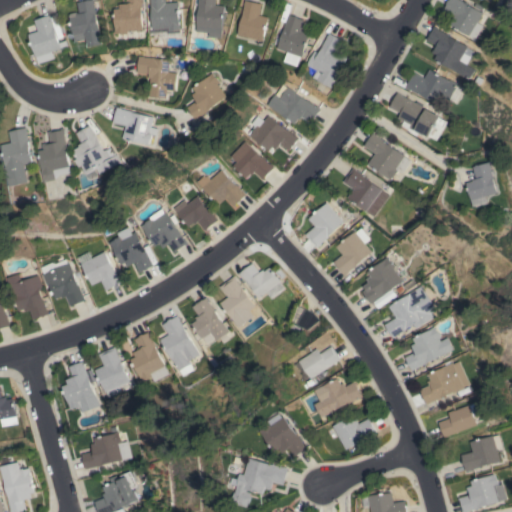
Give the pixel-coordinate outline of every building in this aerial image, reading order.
[(78,3),(93,0),(102,44),(90,46),(90,43),(87,44),(86,39),(75,42),(69,15),(71,13),(79,11),(78,3)] [(142,0),(143,7),(142,7),(144,30),(128,31),(128,34),(122,34),(122,33),(116,33),(115,9),(120,9),(119,4),(127,3),(126,0),(142,0)] [(151,26),(153,26),(151,5),(151,0),(165,0),(166,2),(179,1),(181,25),(182,32),(168,33),(168,31),(151,32),(151,26)] [(216,0),(216,5),(226,6),(223,30),(221,33),(211,32),(213,29),(197,27),(199,5),(199,0),(216,0)] [(238,34),(243,12),(245,4),(244,4),(244,0),(249,0),(262,3),(259,15),(269,17),(264,41),(238,34)] [(449,0),(460,0),(483,13),(477,22),(483,25),(475,38),(469,35),(469,36),(449,24),(454,15),(444,9),(449,0)] [(30,34),(38,31),(35,19),(51,14),(53,19),(52,19),(61,49),(53,51),(55,59),(39,64),(30,34)] [(285,27),(285,26),(289,14),(305,20),(301,30),(310,34),(302,57),(301,56),(298,66),(284,61),(288,51),(278,48),(285,27)] [(434,26),(438,28),(438,29),(446,34),(467,46),(459,60),(475,69),(469,79),(434,59),(436,55),(431,52),(435,45),(426,39),(434,26)] [(315,50),(318,52),(329,32),(343,40),(336,51),(348,57),(337,78),(332,88),(317,79),(314,77),(317,70),(307,65),(315,50)] [(139,56),(144,56),(144,57),(153,58),(170,59),(169,72),(177,73),(176,90),(168,89),(167,98),(149,97),(151,78),(149,76),(149,73),(137,72),(139,56)] [(414,72),(424,78),(428,69),(449,80),(449,79),(457,84),(448,100),(441,96),(437,104),(420,94),(419,95),(410,90),(406,88),(414,72)] [(189,107),(197,101),(193,94),(197,92),(193,87),(211,74),(213,72),(217,78),(218,77),(221,82),(219,83),(228,96),(205,113),(205,114),(198,120),(189,107)] [(267,105),(274,94),(275,94),(283,83),(307,101),(307,100),(316,106),(320,109),(311,122),(302,116),(299,120),(297,119),(294,124),(267,105)] [(397,93),(439,116),(439,117),(446,121),(443,128),(435,124),(428,137),(423,134),(422,135),(409,127),(410,124),(403,120),(402,121),(398,118),(400,113),(389,107),(397,93)] [(117,107),(122,108),(122,109),(131,111),(131,112),(155,117),(152,127),(160,129),(158,136),(153,134),(152,139),(151,139),(150,144),(124,138),(127,125),(114,122),(117,107)] [(285,129),(285,128),(294,135),(295,135),(298,138),(289,150),(280,143),(275,149),(271,147),(268,151),(252,138),(248,135),(249,135),(248,133),(254,126),(251,123),(257,115),(263,120),(267,115),(285,129)] [(91,125),(95,132),(105,149),(106,149),(106,150),(109,149),(114,146),(119,154),(120,154),(124,162),(102,174),(99,167),(97,168),(98,169),(90,174),(89,173),(88,174),(84,166),(81,167),(77,160),(80,158),(78,157),(79,156),(77,148),(80,146),(79,144),(83,143),(77,132),(91,125)] [(31,182),(13,186),(4,144),(14,142),(11,131),(28,127),(29,132),(31,141),(30,142),(32,151),(34,150),(35,155),(34,155),(35,162),(27,164),(31,182)] [(63,175),(58,179),(59,180),(46,182),(44,171),(45,170),(41,150),(45,149),(44,143),(52,142),(50,131),(65,128),(67,134),(66,134),(73,172),(63,175)] [(375,153),(364,146),(373,133),(377,135),(377,136),(385,141),(384,142),(404,155),(403,156),(410,161),(402,173),(397,170),(394,176),(393,175),(390,180),(386,177),(386,176),(368,164),(375,153)] [(250,146),(261,157),(262,156),(273,167),(262,179),(254,171),(251,175),(249,173),(245,178),(232,165),(250,146)] [(471,200),(466,183),(472,181),(471,179),(475,178),(472,166),(488,162),(490,168),(491,167),(492,171),(490,172),(496,193),(471,200)] [(374,217),(347,197),(353,189),(343,181),(353,167),(366,177),(366,178),(389,195),(374,217)] [(233,206),(225,198),(218,205),(202,187),(210,179),(221,169),(235,185),(235,184),(242,191),(246,194),(233,206)] [(204,230),(197,221),(194,224),(193,222),(188,227),(173,208),(184,200),(187,203),(197,195),(207,208),(207,207),(214,216),(215,216),(218,219),(204,230)] [(344,222),(321,243),(317,247),(305,234),(315,226),(308,218),(326,202),(344,222)] [(177,230),(184,239),(185,239),(188,243),(185,245),(184,244),(177,250),(177,251),(175,252),(168,243),(162,248),(159,243),(155,246),(143,229),(142,229),(140,226),(145,223),(144,222),(149,219),(148,217),(160,208),(163,212),(164,212),(177,230)] [(152,266),(147,268),(147,269),(145,270),(144,269),(139,272),(134,262),(127,266),(125,262),(120,264),(109,242),(114,240),(114,239),(118,236),(116,232),(128,226),(131,233),(135,231),(152,266)] [(372,251),(346,273),(347,273),(345,275),(334,261),(342,254),(336,246),(355,231),(372,251)] [(114,270),(121,282),(106,290),(101,281),(92,285),(81,264),(82,263),(78,257),(88,252),(91,258),(104,251),(114,270)] [(392,289),(396,295),(378,308),(373,302),(371,303),(362,291),(371,285),(367,278),(370,276),(367,272),(385,259),(385,258),(387,257),(391,262),(392,261),(395,266),(393,268),(402,281),(392,289)] [(73,273),(78,285),(85,300),(70,306),(66,296),(62,297),(61,296),(55,299),(48,284),(47,285),(42,273),(69,262),(73,273)] [(271,299),(266,292),(259,298),(239,273),(252,263),(259,272),(262,269),(264,271),(269,267),(285,288),(271,299)] [(43,289),(39,290),(42,299),(43,298),(47,309),(48,309),(49,314),(33,320),(30,310),(26,312),(25,308),(19,311),(13,294),(12,294),(6,277),(18,273),(21,281),(38,275),(43,289)] [(234,322),(219,303),(228,296),(220,286),(234,276),(238,281),(237,281),(242,287),(242,288),(255,306),(234,322)] [(437,310),(431,313),(433,317),(415,328),(413,324),(396,335),(396,336),(393,338),(384,324),(396,317),(389,306),(409,294),(409,293),(421,285),(437,310)] [(0,328),(0,294),(5,312),(6,312),(8,321),(9,321),(10,326),(0,328)] [(207,297),(209,301),(214,310),(222,322),(223,322),(229,332),(226,334),(229,339),(223,343),(220,338),(216,341),(210,332),(201,339),(200,337),(197,339),(194,335),(197,333),(191,323),(196,320),(194,317),(198,315),(192,306),(207,297)] [(189,361),(190,363),(178,371),(160,339),(168,334),(162,324),(177,315),(180,319),(179,320),(184,328),(199,354),(189,361)] [(412,370),(405,357),(415,352),(411,345),(415,343),(413,338),(431,329),(431,328),(434,327),(437,332),(438,332),(441,337),(439,339),(440,341),(447,337),(450,343),(449,344),(452,349),(412,370)] [(164,366),(168,374),(154,381),(151,377),(142,382),(130,359),(135,357),(132,352),(139,349),(134,339),(140,336),(139,335),(142,334),(143,335),(148,332),(151,336),(150,336),(155,346),(165,365),(164,366)] [(119,386),(121,390),(108,396),(106,390),(104,391),(95,370),(104,365),(99,354),(115,346),(117,352),(121,361),(120,361),(129,382),(119,386)] [(311,378),(300,361),(313,352),(313,351),(318,348),(321,353),(332,346),(341,358),(311,378)] [(83,412),(81,406),(76,408),(75,407),(70,409),(69,405),(62,386),(66,384),(65,380),(72,377),(68,367),(74,365),(74,364),(77,363),(83,361),(85,365),(84,366),(88,376),(88,377),(99,405),(83,412)] [(469,384),(463,386),(463,388),(426,404),(425,401),(424,401),(421,392),(420,389),(429,385),(427,381),(430,380),(427,374),(443,367),(453,362),(453,363),(459,361),(469,384)] [(328,397),(322,400),(316,389),(338,378),(341,384),(344,383),(346,386),(355,381),(362,396),(334,410),(328,397)] [(0,387),(1,397),(5,396),(6,399),(12,398),(15,416),(0,418),(0,387)] [(444,437),(438,422),(450,417),(448,412),(454,409),(454,410),(469,404),(469,405),(476,403),(480,413),(473,416),(477,425),(444,437)] [(377,433),(364,440),(364,439),(345,449),(333,426),(354,414),(359,423),(369,418),(377,433)] [(299,435),(300,434),(307,444),(307,443),(311,449),(308,451),(307,449),(299,455),(299,456),(297,457),(291,448),(284,453),(281,448),(277,451),(266,434),(266,435),(262,430),(273,423),(274,425),(287,416),(299,435)] [(84,463),(83,464),(82,461),(83,461),(82,454),(92,452),(90,444),(94,443),(93,438),(113,434),(112,432),(118,431),(119,438),(120,437),(121,442),(127,441),(131,458),(101,464),(101,465),(85,469),(84,463)] [(500,461),(480,466),(480,467),(465,471),(463,461),(461,455),(472,452),(469,442),(493,435),(500,461)] [(285,485),(276,482),(273,489),(268,488),(266,494),(251,490),(250,491),(255,492),(254,495),(255,496),(253,503),(251,503),(250,507),(235,502),(238,492),(239,492),(241,486),(242,480),(244,473),(248,474),(253,458),(276,465),(276,464),(290,468),(285,485)] [(20,462),(22,469),(24,468),(25,469),(31,468),(32,472),(31,472),(35,492),(31,493),(32,498),(25,499),(27,510),(21,511),(11,511),(11,509),(4,479),(1,466),(20,462)] [(108,511),(98,511),(94,501),(103,498),(101,494),(104,493),(102,487),(110,483),(108,478),(116,475),(118,480),(121,479),(120,475),(130,471),(135,486),(131,487),(133,491),(135,490),(139,500),(108,511)] [(507,499),(500,501),(501,501),(468,511),(462,511),(462,510),(463,510),(461,501),(459,501),(458,498),(469,495),(466,487),(472,485),(471,481),(495,474),(496,479),(497,479),(499,485),(503,483),(507,499)] [(371,511),(369,496),(392,492),(394,502),(405,501),(406,511),(371,511)]
